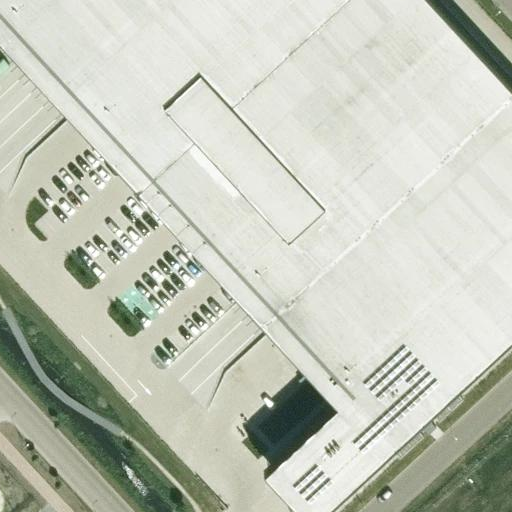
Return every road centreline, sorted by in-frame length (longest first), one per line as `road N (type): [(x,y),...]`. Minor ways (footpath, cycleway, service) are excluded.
road 1 (unclassified): [(511,390),(380,511)]
road 2 (unclassified): [(114,511),(0,388)]
